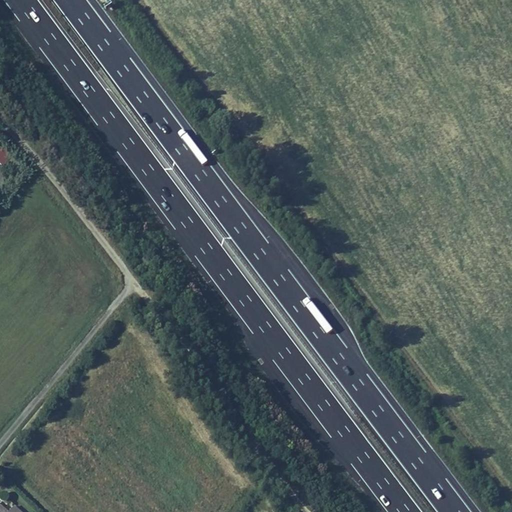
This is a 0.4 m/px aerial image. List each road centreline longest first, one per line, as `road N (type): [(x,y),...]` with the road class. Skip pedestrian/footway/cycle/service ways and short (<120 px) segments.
road 1 (motorway): [(454,511),(71,0)]
road 2 (motorway): [(21,0),(403,511)]
road 3 (track): [(139,0),(511,474)]
road 4 (unclassified): [(0,114),(133,278),(0,443)]
road 5 (track): [(307,511),(133,278)]
